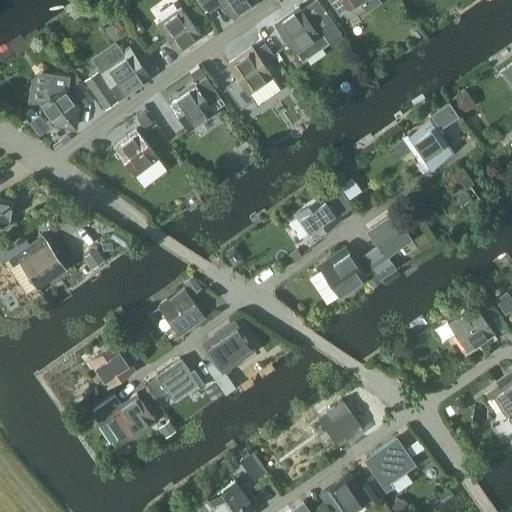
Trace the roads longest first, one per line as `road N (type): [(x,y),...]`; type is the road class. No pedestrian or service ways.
road 1 (residential): [(51,163),(274,5)]
road 2 (residential): [(248,295),(471,144)]
road 3 (residential): [(248,295),(51,163)]
road 4 (residential): [(415,411),(248,295)]
road 5 (residential): [(268,511),(415,411)]
road 6 (residential): [(134,375),(248,295)]
road 7 (residential): [(488,511),(415,411)]
